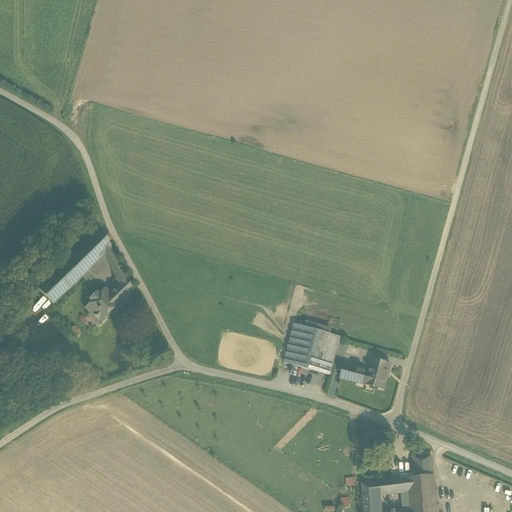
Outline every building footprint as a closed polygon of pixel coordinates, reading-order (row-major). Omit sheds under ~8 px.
[(119,264),(100,228),(37,290),(53,305),(82,276),(103,255),(110,269),(119,264)] [(92,287),(110,269),(103,255),(82,276),(92,287)] [(133,290),(122,270),(114,275),(125,298),(133,290)] [(87,312),(87,316),(91,319),(93,317),(88,311),(92,306),(95,309),(101,304),(98,301),(107,292),(113,298),(116,295),(111,290),(108,293),(103,287),(96,294),(95,292),(86,300),(88,302),(82,307),(87,312)] [(107,292),(98,301),(101,304),(95,309),(92,306),(88,311),(93,317),(91,319),(85,325),(91,331),(119,304),(113,298),(107,292)] [(124,299),(118,293),(116,295),(113,298),(119,304),(124,299)] [(300,348),(305,328),(293,325),(287,344),(300,348)] [(329,335),(305,328),(300,348),(324,354),(329,335)] [(329,335),(324,354),(333,357),(339,338),(329,335)] [(300,348),(287,344),(282,363),(295,367),(300,348)] [(324,354),(300,348),(295,367),(319,374),(324,354)] [(324,354),(319,374),(328,376),(333,357),(324,354)] [(390,365),(372,360),(369,373),(365,386),(383,391),(390,365)] [(369,373),(344,366),(340,379),(365,386),(369,373)] [(431,458),(411,458),(414,480),(433,477),(431,458)] [(437,511),(433,477),(414,480),(407,481),(408,493),(409,503),(410,510),(410,511),(437,511)] [(392,483),(361,487),(363,499),(374,498),(394,495),(392,483)] [(408,493),(402,494),(400,494),(401,504),(409,503),(408,493)] [(375,511),(374,498),(363,499),(363,511),(375,511)] [(409,503),(401,504),(402,511),(410,510),(409,503)]
